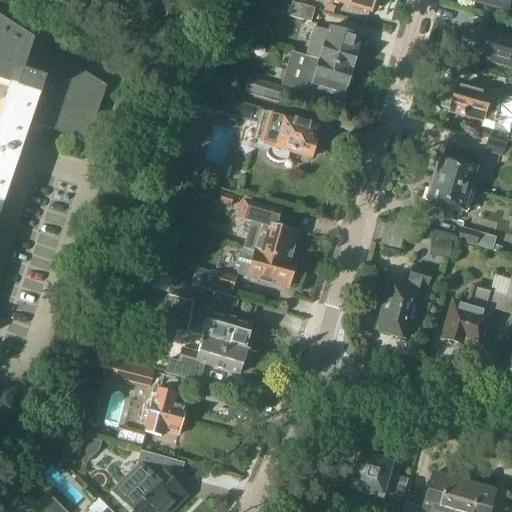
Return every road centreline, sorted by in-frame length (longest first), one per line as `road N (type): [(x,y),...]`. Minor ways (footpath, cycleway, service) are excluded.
road 1 (residential): [(301,359),(417,0)]
road 2 (residential): [(511,420),(301,359)]
road 3 (residential): [(239,511),(301,359)]
